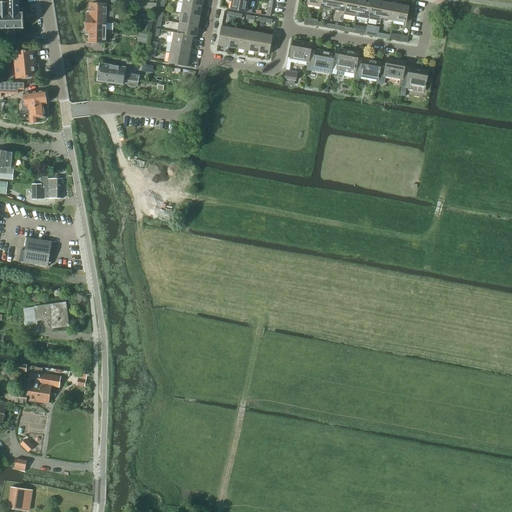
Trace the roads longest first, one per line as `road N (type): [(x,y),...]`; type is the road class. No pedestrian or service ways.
road 1 (unclassified): [(100,511),(104,349),(64,112)]
road 2 (residential): [(431,0),(422,52),(285,28)]
road 3 (residential): [(64,112),(106,106),(184,113),(202,59)]
